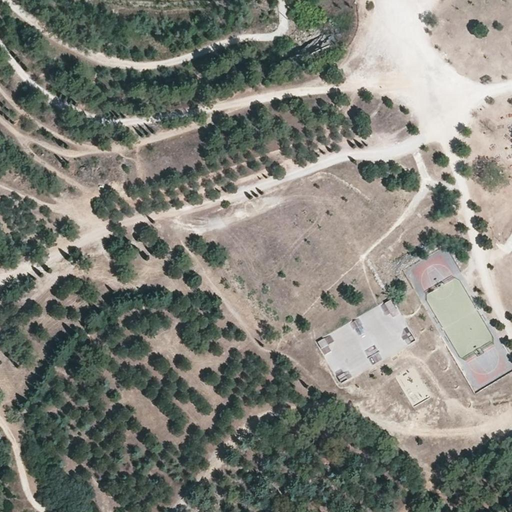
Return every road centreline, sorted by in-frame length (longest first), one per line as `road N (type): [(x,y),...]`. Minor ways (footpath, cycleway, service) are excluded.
road 1 (track): [(443,120),(396,150),(324,163),(181,213),(103,227),(0,282)]
road 2 (track): [(0,45),(77,115),(122,123),(305,90),(342,72),(385,0)]
road 3 (track): [(305,90),(370,87),(407,97),(443,120)]
road 4 (track): [(443,120),(397,0)]
